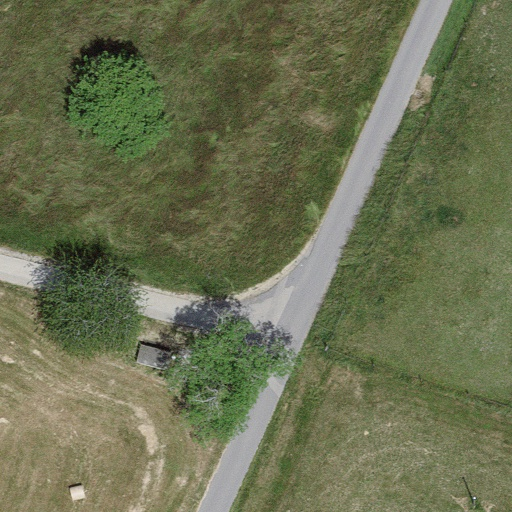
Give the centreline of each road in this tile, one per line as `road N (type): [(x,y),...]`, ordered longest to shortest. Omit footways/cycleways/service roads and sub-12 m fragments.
road 1 (residential): [(294,311),(430,0)]
road 2 (unclassified): [(294,311),(0,239)]
road 3 (residential): [(204,511),(294,311)]
